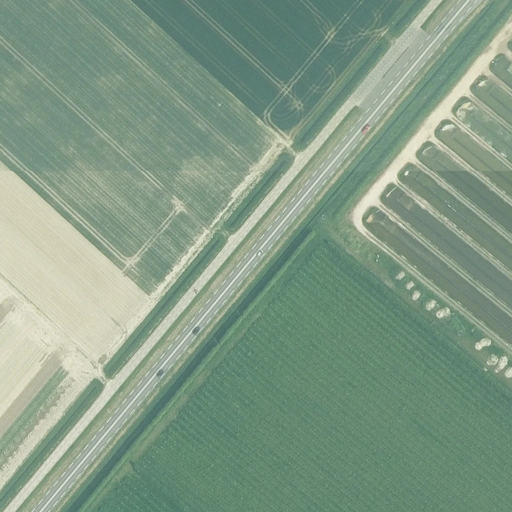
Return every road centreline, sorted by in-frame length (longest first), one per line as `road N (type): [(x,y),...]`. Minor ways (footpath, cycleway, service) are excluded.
road 1 (unclassified): [(8,511),(437,0)]
road 2 (primary): [(40,511),(468,0)]
